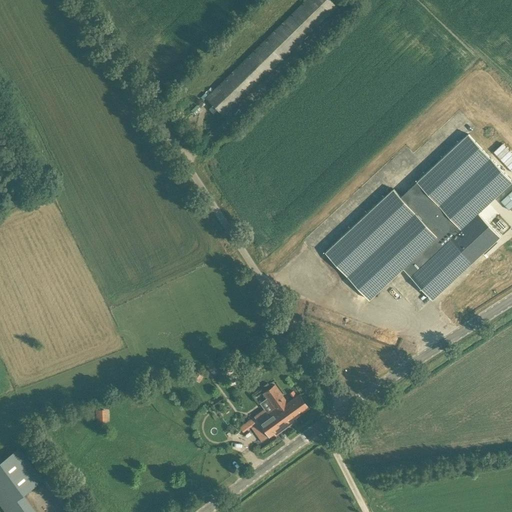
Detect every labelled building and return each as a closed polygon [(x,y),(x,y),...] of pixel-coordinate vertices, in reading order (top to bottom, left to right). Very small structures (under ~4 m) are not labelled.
[(305,0),(206,98),(224,116),(336,6),(329,0),(305,0)] [(394,188),(326,252),(370,299),(404,268),(433,299),(501,236),(479,213),(511,181),(511,179),(469,133),(401,196),(394,188)] [(511,153),(503,143),(494,151),(511,170),(511,153)] [(511,190),(501,201),(509,209),(511,206),(511,190)] [(263,393),(274,409),(268,414),(264,409),(255,416),(269,436),(288,422),(288,421),(292,418),(293,418),(308,408),(298,394),(287,402),(274,384),(263,393)] [(35,511),(22,494),(42,480),(18,447),(0,460),(0,504),(5,511),(35,511)] [(407,511),(511,511),(511,490),(406,503),(407,511)]
